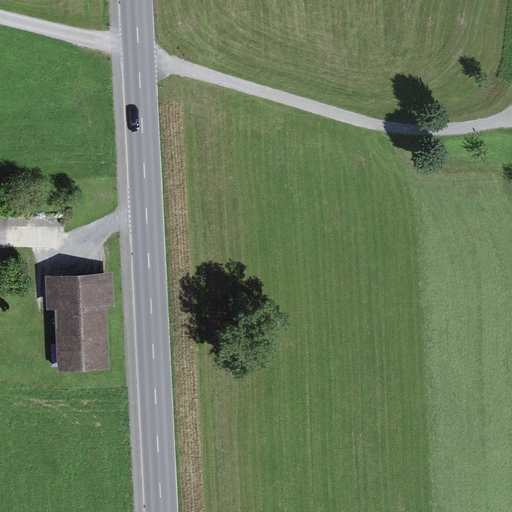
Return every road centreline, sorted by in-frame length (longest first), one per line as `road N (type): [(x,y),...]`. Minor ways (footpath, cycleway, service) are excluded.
road 1 (secondary): [(135,0),(160,511)]
road 2 (track): [(511,114),(387,126),(138,54)]
